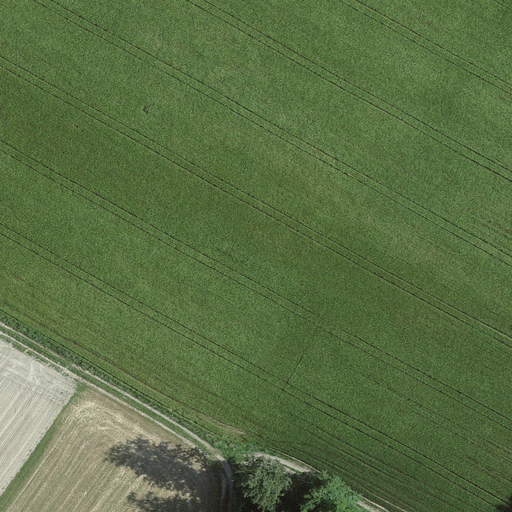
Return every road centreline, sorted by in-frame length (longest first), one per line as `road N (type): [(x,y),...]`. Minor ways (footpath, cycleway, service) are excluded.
road 1 (track): [(222,511),(218,461),(171,425),(0,327)]
road 2 (track): [(371,511),(285,465),(249,461),(221,476)]
